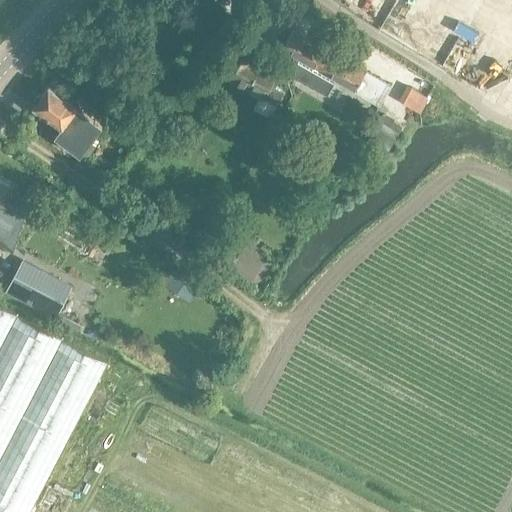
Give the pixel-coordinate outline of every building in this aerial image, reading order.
[(286,66),(284,69),(327,94),(336,79),(379,104),(390,85),(365,70),(365,69),(331,50),(335,43),(326,38),(322,45),(291,27),(281,47),(283,48),(277,60),(286,66)] [(275,85),(286,66),(277,60),(256,50),(259,44),(238,34),(217,73),(277,104),(284,90),(275,85)] [(60,125),(54,134),(80,153),(102,123),(77,105),(49,83),(33,104),(60,125)] [(429,96),(407,84),(398,99),(420,111),(429,96)] [(402,124),(382,112),(367,140),(387,151),(402,124)] [(0,218),(9,223),(17,208),(0,199),(0,198),(6,186),(0,183),(0,218)] [(73,284),(23,258),(6,290),(56,316),(73,284)] [(162,299),(148,329),(167,338),(181,308),(162,299)] [(0,304),(0,505),(13,511),(29,511),(109,360),(0,304)]
